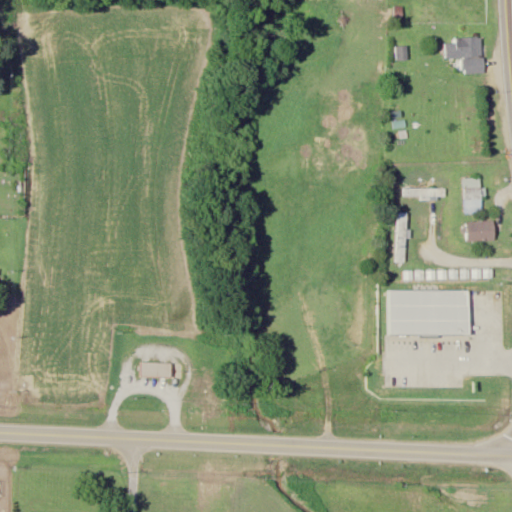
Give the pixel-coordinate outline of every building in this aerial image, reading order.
[(463,59),(464,74),(484,74),(483,39),(445,40),(445,59),(463,59)] [(348,120),(365,120),(365,101),(349,100),(348,120)] [(484,214),(484,179),(465,179),(465,214),(484,214)] [(444,190),(405,190),(405,199),(432,199),(432,195),(444,195),(444,190)] [(407,214),(398,214),(398,264),(407,264),(407,214)] [(496,242),(495,222),(467,223),(467,243),(496,242)] [(382,283),(462,283),(462,327),(382,327),(382,283)] [(141,362),(141,377),(173,377),(173,362),(141,362)]
